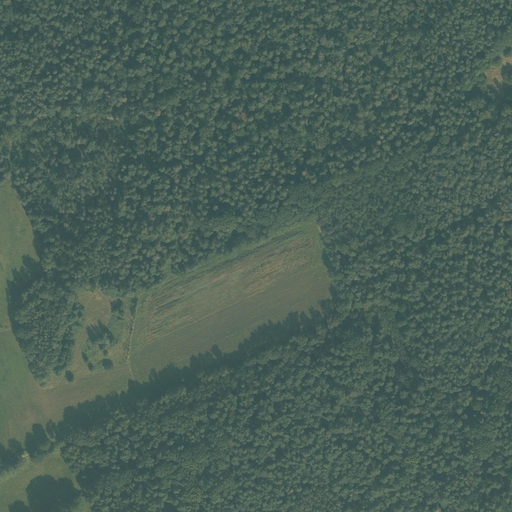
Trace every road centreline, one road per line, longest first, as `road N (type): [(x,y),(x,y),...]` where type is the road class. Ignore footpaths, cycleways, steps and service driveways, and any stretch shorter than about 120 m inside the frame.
road 1 (track): [(50,113),(325,139),(309,187),(345,312)]
road 2 (track): [(345,312),(0,464)]
road 3 (track): [(345,312),(406,448)]
road 4 (track): [(50,113),(145,0)]
road 5 (track): [(511,393),(442,418),(406,448)]
